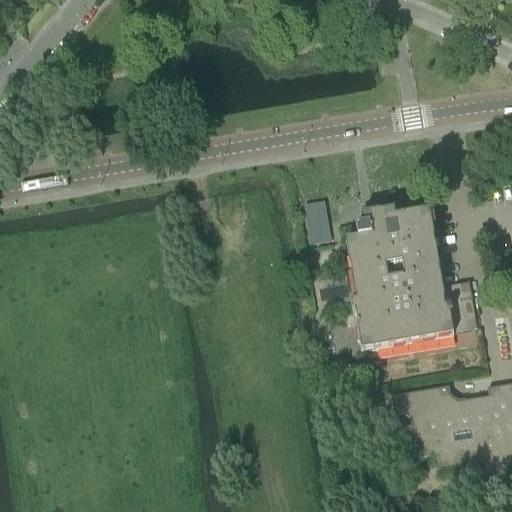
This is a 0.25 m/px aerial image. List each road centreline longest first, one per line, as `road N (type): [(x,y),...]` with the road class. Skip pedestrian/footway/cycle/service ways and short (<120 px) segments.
road 1 (tertiary): [(0,187),(511,104)]
road 2 (residential): [(383,0),(511,54)]
road 3 (residential): [(0,97),(84,0)]
